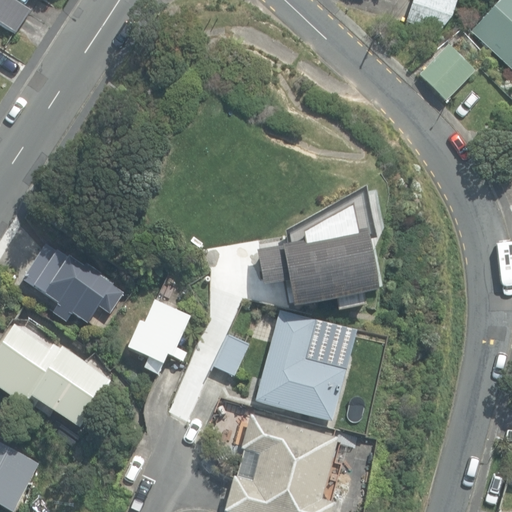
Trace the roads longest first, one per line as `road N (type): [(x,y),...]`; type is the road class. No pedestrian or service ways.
road 1 (unclassified): [(290,0),(436,134),(482,225),(491,291),(484,353),(446,511)]
road 2 (tertiary): [(0,174),(120,0)]
